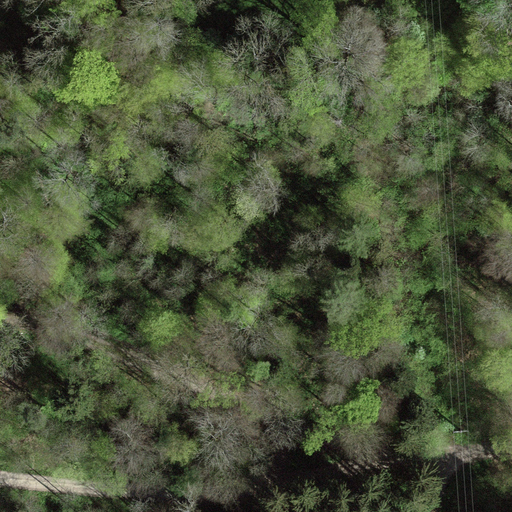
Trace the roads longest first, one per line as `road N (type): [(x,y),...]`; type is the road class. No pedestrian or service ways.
road 1 (track): [(511,447),(244,490),(0,480)]
road 2 (track): [(352,467),(116,351),(0,311)]
